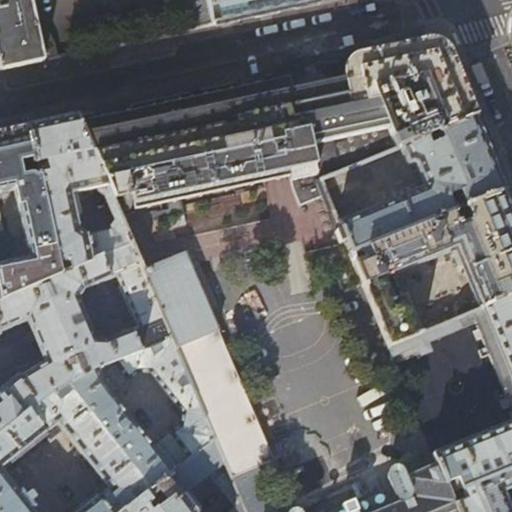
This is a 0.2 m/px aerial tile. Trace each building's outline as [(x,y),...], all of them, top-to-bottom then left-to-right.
[(0,0),(0,71),(37,63),(45,61),(45,59),(44,59),(31,0),(0,0)] [(152,9),(149,0),(74,0),(82,27),(152,9)] [(207,0),(213,26),(264,14),(318,3),(317,0),(207,0)] [(409,45),(376,52),(412,143),(475,117),(457,73),(450,55),(424,41),(409,45)] [(308,86),(284,91),(321,181),(400,148),(412,143),(376,52),(359,55),(352,59),(350,61),(347,64),(344,68),(342,71),(341,76),(341,79),(308,86)] [(170,337),(213,439),(244,511),(456,511),(449,496),(450,495),(496,476),(511,469),(511,296),(481,309),(479,310),(485,324),(476,327),(477,330),(511,414),(511,424),(434,456),(433,455),(431,456),(435,467),(406,479),(412,494),(411,495),(413,500),(382,511),(275,511),(256,468),(272,460),(189,264),(209,260),(212,271),(216,270),(222,269),(220,258),(252,251),(255,263),(260,262),(265,261),(262,249),(279,245),(289,294),(314,291),(305,253),(345,242),(338,224),(321,181),(284,91),(248,99),(180,114),(84,135),(106,187),(123,228),(130,245),(170,337)] [(56,121),(27,127),(59,275),(130,245),(123,228),(85,237),(78,232),(70,195),(106,187),(84,135),(76,116),(56,121)] [(492,159),(475,117),(412,143),(400,148),(406,164),(415,165),(423,185),(422,189),(338,224),(345,242),(351,255),(506,191),(492,159)] [(1,133),(0,132),(0,194),(12,192),(27,259),(0,264),(0,299),(59,275),(27,127),(1,133)] [(511,206),(506,191),(351,255),(389,347),(403,341),(420,334),(405,297),(402,298),(392,276),(455,250),(481,309),(511,296),(511,206)] [(0,434),(42,401),(96,370),(170,337),(130,245),(59,275),(0,299),(0,434)] [(121,511),(213,439),(170,337),(96,370),(42,401),(0,434),(0,511),(121,511)] [(409,351),(403,341),(389,347),(387,348),(391,358),(409,351)] [(244,511),(213,439),(121,511),(244,511)] [(511,511),(503,493),(511,489),(511,469),(496,476),(450,495),(449,496),(456,511),(511,511)]
